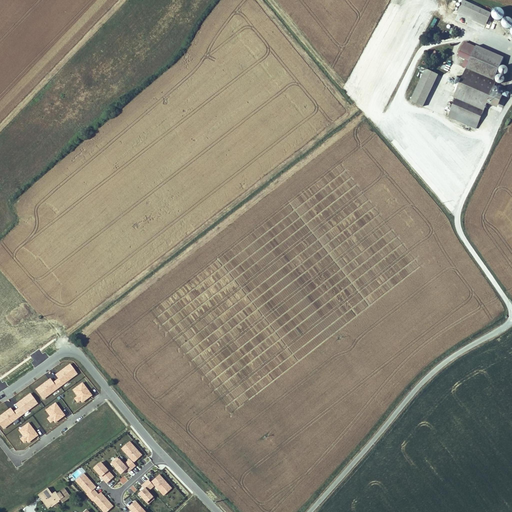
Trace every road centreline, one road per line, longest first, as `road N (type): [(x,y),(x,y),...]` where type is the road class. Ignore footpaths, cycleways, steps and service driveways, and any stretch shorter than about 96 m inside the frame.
road 1 (unclassified): [(304,511),(425,376),(511,317)]
road 2 (unclassified): [(489,142),(458,206),(459,221),(511,310)]
road 3 (residential): [(0,440),(15,462),(109,392)]
road 4 (unclassified): [(0,395),(71,348),(109,392)]
